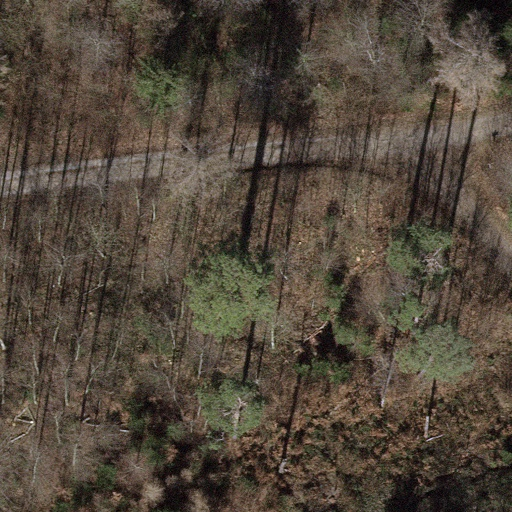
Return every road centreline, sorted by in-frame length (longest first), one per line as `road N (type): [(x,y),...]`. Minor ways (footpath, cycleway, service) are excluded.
road 1 (track): [(0,189),(511,122)]
road 2 (track): [(418,138),(511,259)]
